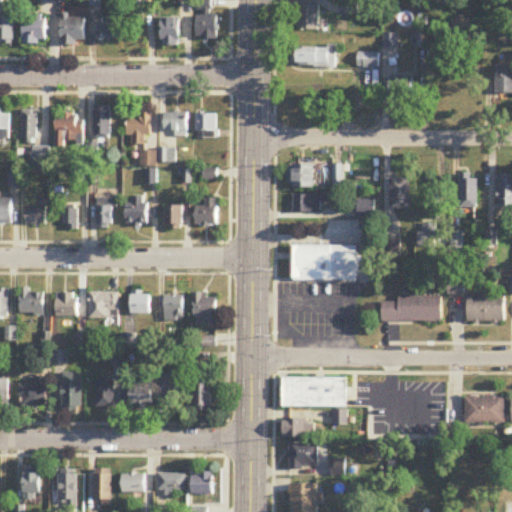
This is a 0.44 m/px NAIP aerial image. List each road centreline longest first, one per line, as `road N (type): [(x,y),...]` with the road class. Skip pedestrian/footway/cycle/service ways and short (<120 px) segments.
road 1 (secondary): [(249,511),(254,0)]
road 2 (residential): [(251,356),(511,358)]
road 3 (residential): [(253,137),(511,137)]
road 4 (residential): [(0,75),(254,75)]
road 5 (residential): [(0,256),(252,256)]
road 6 (residential): [(0,437),(250,437)]
